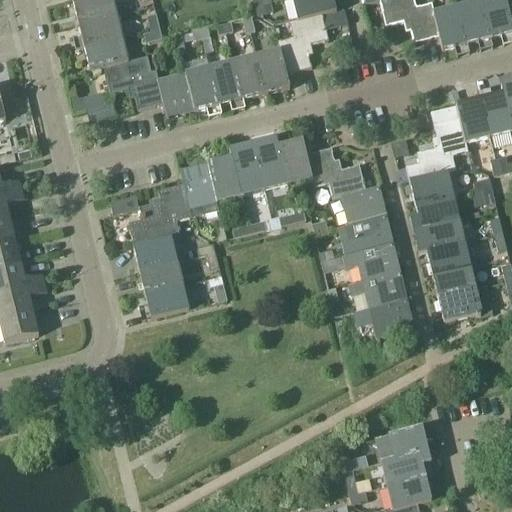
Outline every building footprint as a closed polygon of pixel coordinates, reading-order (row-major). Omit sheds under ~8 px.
[(112,0),(83,0),(72,3),(78,28),(117,18),(112,0)] [(252,0),(255,10),(264,7),(261,0),(252,0)] [(292,0),(298,23),(323,17),(323,18),(337,15),(333,0),(292,0)] [(434,16),(432,6),(417,10),(414,0),(394,0),(380,3),(380,4),(386,29),(404,25),(405,29),(409,28),(414,46),(439,40),(440,40),(434,16)] [(498,0),(481,4),(490,42),(511,36),(511,30),(504,0),(498,0)] [(466,48),(490,42),(481,4),(457,10),(466,48)] [(264,7),(255,10),(257,18),(273,14),(271,5),(264,7)] [(457,10),(434,16),(440,40),(439,40),(442,54),(466,48),(457,10)] [(337,16),(340,29),(347,27),(344,14),(337,16)] [(147,19),(151,35),(160,33),(155,17),(147,19)] [(323,17),(298,23),(290,25),(293,40),(277,44),(279,53),(280,53),(286,77),(287,77),(312,71),(308,53),(312,52),(311,48),(329,43),(323,18),(323,17)] [(84,51),(122,42),(117,18),(78,28),(84,51)] [(251,20),(243,22),(243,23),(246,36),(255,34),(251,21),(251,20)] [(231,26),(217,29),(219,38),(233,35),(231,26)] [(209,40),(207,31),(193,35),(195,44),(209,40)] [(162,41),(160,33),(151,35),(144,37),(146,46),(162,41)] [(182,38),(172,40),(175,54),(185,52),(182,38)] [(128,65),(122,42),(84,51),(89,75),(104,71),(128,65)] [(256,59),(266,97),(290,91),(287,77),(286,77),(280,53),(279,53),(256,59)] [(256,59),(233,65),(242,102),(266,97),(256,59)] [(128,65),(104,71),(110,97),(128,93),(129,96),(133,95),(138,113),(140,113),(164,107),(165,107),(158,83),(159,82),(157,74),(152,75),(148,60),(137,62),(129,64),(128,65)] [(242,102),(233,65),(210,70),(219,108),(242,102)] [(219,108),(210,70),(187,76),(196,113),(219,108)] [(165,107),(164,107),(167,120),(196,113),(187,76),(159,82),(158,83),(165,107)] [(503,96),(511,131),(511,85),(501,88),(503,97),(503,96)] [(13,93),(0,96),(0,124),(6,123),(5,119),(19,115),(13,93)] [(503,97),(480,102),(489,140),(511,134),(511,131),(503,96),(503,97)] [(480,102),(456,108),(456,109),(457,109),(466,146),(467,146),(489,140),(480,102)] [(113,105),(87,111),(90,125),(116,119),(113,105)] [(407,170),(406,170),(409,185),(447,175),(448,176),(457,174),(453,159),(469,155),(467,146),(466,146),(457,109),(456,109),(432,115),(435,127),(434,128),(437,141),(432,142),(434,152),(417,156),(420,167),(407,170)] [(265,193),(288,187),(278,149),(279,149),(277,141),(253,147),(255,155),(265,193)] [(288,187),(311,182),(312,182),(306,157),(307,157),(303,143),(279,149),(278,149),(288,187)] [(394,160),(407,157),(404,144),(391,147),(394,160)] [(242,199),(265,193),(255,155),(253,147),(229,153),(231,161),(231,160),(241,199),(242,199)] [(333,202),(342,200),(342,199),(366,193),(366,192),(360,167),(342,172),(341,168),(337,169),(332,151),(307,157),(306,157),(312,182),(311,182),(314,191),(329,187),(333,202)] [(0,165),(1,168),(16,165),(14,157),(0,160),(0,165)] [(219,204),(241,199),(231,160),(231,161),(209,166),(218,204),(219,204)] [(490,163),(494,179),(503,177),(499,161),(490,163)] [(218,204),(209,166),(180,173),(184,187),(190,211),(192,220),(204,217),(204,218),(220,214),(218,204)] [(447,175),(409,185),(415,209),(453,200),(448,176),(447,175)] [(0,179),(0,198),(4,198),(10,196),(22,193),(20,184),(2,189),(0,179)] [(476,194),(483,192),(492,190),(490,182),(474,185),(476,194)] [(143,228),(129,231),(134,249),(146,245),(146,247),(171,241),(172,242),(181,239),(177,224),(192,220),(190,211),(184,187),(158,193),(161,205),(139,210),(139,212),(138,212),(140,218),(140,221),(141,221),(143,228)] [(379,189),(366,192),(366,193),(342,199),(342,200),(349,228),(386,218),(379,189)] [(487,208),(496,206),(492,190),(483,192),(487,208)] [(22,193),(10,196),(13,206),(25,203),(22,193)] [(4,198),(0,198),(0,223),(10,221),(4,198)] [(136,199),(110,205),(113,219),(139,212),(136,199)] [(412,222),(410,222),(410,223),(412,234),(413,234),(415,234),(459,223),(453,200),(415,209),(418,220),(412,222)] [(293,209),(295,216),(297,225),(306,223),(302,206),(293,209)] [(282,229),(297,225),(295,216),(280,220),(282,229)] [(387,219),(386,218),(349,228),(337,231),(344,258),(355,256),(393,246),(387,219)] [(0,248),(16,245),(10,221),(0,223),(0,248)] [(494,238),(503,236),(499,221),(490,223),(494,238)] [(465,246),(459,223),(413,234),(418,258),(427,256),(426,256),(465,246)] [(250,237),(251,237),(267,233),(265,224),(248,228),(250,237)] [(315,236),(327,233),(325,225),(313,228),(315,236)] [(250,237),(248,228),(233,231),(235,240),(250,237)] [(218,245),(218,246),(227,243),(223,229),(215,231),(218,245)] [(507,253),(503,236),(494,238),(498,255),(507,253)] [(132,249),(139,274),(177,265),(172,242),(171,241),(146,247),(146,245),(134,249),(132,249)] [(0,248),(0,273),(22,268),(16,245),(0,248)] [(393,247),(393,246),(355,256),(344,258),(344,259),(343,259),(346,272),(359,269),(362,284),(400,274),(393,247)] [(432,279),(470,270),(465,246),(426,256),(427,256),(432,279)] [(199,260),(207,258),(215,256),(213,247),(197,251),(199,260)] [(332,253),(319,256),(321,264),(334,261),(332,253)] [(219,271),(215,256),(207,258),(210,273),(219,271)] [(178,266),(177,265),(139,274),(144,298),(183,289),(178,266)] [(501,270),(505,285),(511,283),(511,275),(510,267),(501,270)] [(22,268),(0,273),(0,297),(27,291),(22,268)] [(470,270),(432,279),(438,302),(476,293),(470,270)] [(365,296),(369,311),(407,302),(400,274),(362,284),(348,287),(351,300),(365,296)] [(43,278),(31,280),(33,290),(45,287),(43,278)] [(221,279),(208,282),(210,290),(214,289),(223,287),(221,279)] [(45,287),(33,290),(35,299),(47,296),(45,287)] [(214,289),(218,305),(227,303),(223,287),(214,289)] [(183,289),(144,298),(150,322),(189,313),(183,289)] [(27,291),(0,297),(0,322),(33,314),(27,291)] [(331,306),(339,304),(336,291),(328,293),(331,306)] [(476,293),(438,302),(444,327),(492,315),(486,291),(476,293)] [(369,311),(353,315),(356,330),(373,326),(376,341),(414,332),(407,303),(407,302),(369,311)] [(33,314),(0,322),(0,325),(5,347),(39,338),(34,315),(33,314)] [(376,441),(382,466),(420,456),(414,432),(376,441)] [(350,463),(347,449),(338,451),(341,465),(350,463)] [(426,480),(420,456),(382,466),(387,490),(426,480)] [(345,481),(350,499),(358,497),(354,479),(345,481)] [(431,504),(426,480),(387,490),(392,511),(394,511),(418,507),(431,504)] [(366,495),(358,497),(350,499),(352,508),(368,503),(366,495)]
